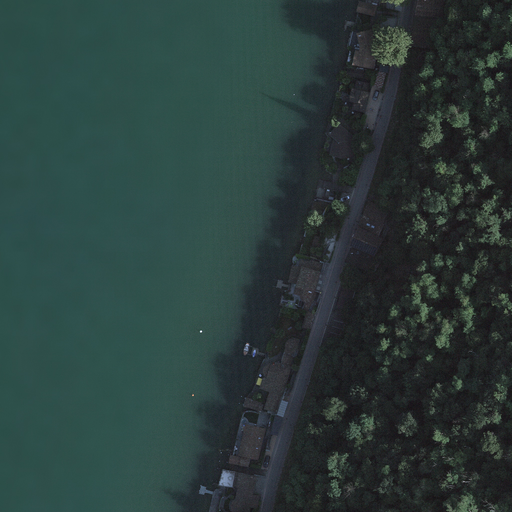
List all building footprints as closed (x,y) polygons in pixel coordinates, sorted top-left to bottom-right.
[(444,0),(417,0),(415,17),(442,20),(444,0)] [(374,17),(376,6),(364,3),(358,2),(356,13),(374,17)] [(440,36),(442,20),(415,17),(413,16),(411,32),(439,36),(440,36)] [(375,46),(371,30),(355,34),(359,48),(358,52),(354,51),(351,66),(373,70),(377,50),(375,46)] [(439,36),(411,32),(410,33),(411,33),(409,46),(436,50),(439,36)] [(363,78),(363,70),(346,69),(346,77),(363,78)] [(371,85),(355,81),(353,89),(351,89),(345,108),(363,113),(371,85)] [(356,140),(338,124),(328,135),(333,139),(328,156),(352,163),(357,145),(355,145),(356,140)] [(361,215),(382,224),(388,210),(367,201),(361,215)] [(378,237),(383,225),(382,224),(361,215),(356,228),(357,228),(378,237)] [(378,237),(357,228),(349,246),(351,247),(374,257),(382,239),(378,237)] [(318,250),(321,238),(314,236),(311,248),(318,250)] [(367,273),(374,257),(351,247),(344,263),(367,273)] [(308,262),(300,260),(298,268),(291,266),(287,283),(295,285),(292,294),(300,297),(300,299),(301,301),(304,303),(302,310),(307,311),(310,304),(312,303),(313,301),(316,293),(314,292),(321,264),(309,261),(308,262)] [(354,291),(342,287),(333,315),(346,318),(354,291)] [(314,313),(306,311),(301,328),(307,330),(309,331),(314,313)] [(290,367),(299,340),(291,338),(291,339),(287,341),(285,343),(284,345),(284,349),(281,360),(281,364),(290,367)] [(279,364),(274,364),(274,366),(269,365),(267,365),(265,366),(263,368),(262,370),(262,373),(263,375),(264,378),(262,379),(259,389),(268,392),(263,410),(275,413),(280,396),(282,396),(291,367),(290,367),(281,364),(279,364)] [(261,402),(246,398),(243,407),(261,412),(263,405),(261,405),(261,402)] [(271,432),(278,434),(282,417),(275,416),(271,432)] [(265,430),(245,425),(237,456),(250,459),(258,461),(265,430)] [(250,459),(229,456),(228,464),(248,468),(250,459)] [(256,475),(236,470),(232,484),(236,487),(235,496),(232,497),(230,500),(230,503),(230,507),(233,511),(234,511),(248,511),(250,506),(257,507),(259,495),(252,493),(256,475)]
